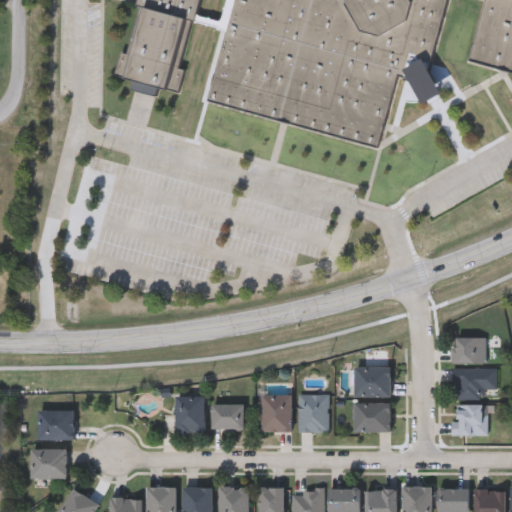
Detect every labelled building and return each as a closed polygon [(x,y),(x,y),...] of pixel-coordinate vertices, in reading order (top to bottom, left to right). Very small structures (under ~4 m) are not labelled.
[(201,0),(196,18),(193,18),(179,66),(182,67),(185,68),(179,88),(160,83),(157,93),(132,86),(134,76),(115,71),(121,48),(128,50),(141,2),(138,1),(138,0),(201,0)] [(208,99),(234,0),(511,0),(511,71),(470,59),(485,0),(447,0),(426,83),(398,75),(379,145),(208,99)] [(485,335),(485,361),(453,361),(453,335),(485,335)] [(391,365),(391,393),(355,393),(355,365),(391,365)] [(497,366),(497,387),(485,387),(485,397),(453,397),(453,366),(497,366)] [(329,391),(329,429),(300,429),(300,391),(329,391)] [(262,392),(291,392),(291,429),(262,429),(262,392)] [(176,429),(176,393),(205,393),(205,429),(176,429)] [(391,429),(355,429),(355,400),(391,400),(391,429)] [(244,401),(244,425),(211,425),(211,401),(244,401)] [(457,433),(457,403),(488,403),(488,433),(457,433)] [(73,408),(73,437),(38,437),(38,408),(73,408)] [(67,446),(67,475),(32,475),(32,446),(67,446)] [(176,484),(176,511),(147,511),(147,484),(176,484)] [(219,511),(219,484),(249,484),(249,511),(219,511)] [(432,484),(432,511),(402,511),(402,484),(432,484)] [(213,511),(183,511),(183,485),(213,485),(213,511)] [(284,485),(284,511),(259,511),(259,485),(284,485)] [(98,500),(91,511),(56,511),(72,486),(98,500)] [(293,511),(293,492),(302,492),(302,486),(324,486),(324,511),(293,511)] [(360,487),(360,511),(328,511),(328,487),(360,487)] [(397,487),(397,511),(366,511),(366,487),(397,487)] [(468,511),(437,511),(437,487),(468,487),(468,511)] [(474,511),(474,488),(505,488),(505,511),(474,511)] [(111,511),(111,495),(142,495),(142,511),(111,511)]
